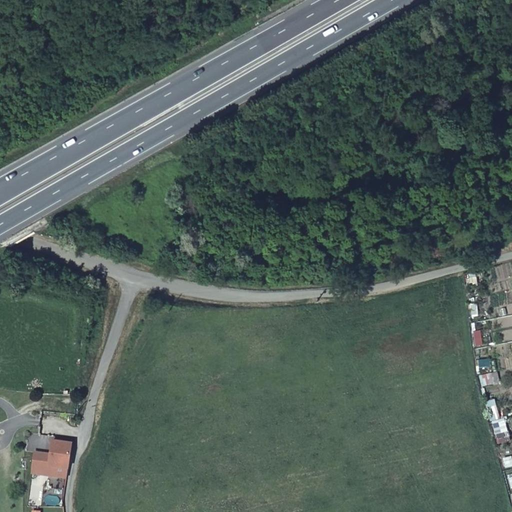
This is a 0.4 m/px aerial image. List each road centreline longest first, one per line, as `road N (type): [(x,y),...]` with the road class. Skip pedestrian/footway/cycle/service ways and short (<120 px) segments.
road 1 (motorway): [(0,224),(389,0)]
road 2 (motorway): [(340,0),(0,192)]
road 3 (unclassified): [(511,251),(321,291),(250,296),(132,279)]
road 4 (unclassified): [(132,279),(91,383),(70,511)]
road 5 (unclassified): [(132,279),(0,231)]
